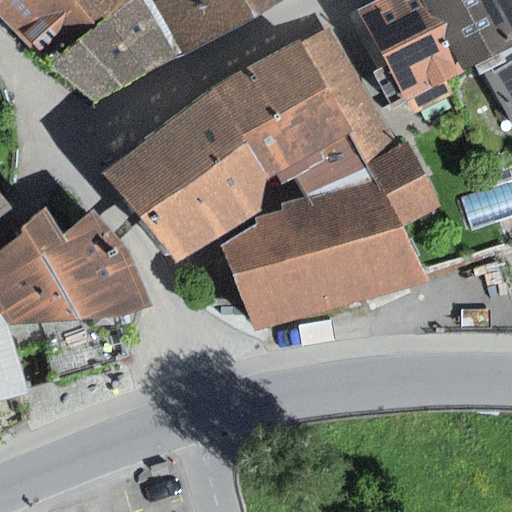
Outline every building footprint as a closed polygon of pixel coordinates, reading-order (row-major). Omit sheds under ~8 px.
[(0,0),(0,12),(57,68),(145,0),(0,0)] [(186,57),(155,0),(145,0),(57,68),(100,106),(186,57)] [(247,0),(155,0),(186,57),(262,25),(247,0)] [(298,0),(247,0),(262,25),(298,0)] [(471,74),(430,0),(387,0),(363,12),(415,117),(455,96),(459,79),(471,74)] [(511,0),(430,0),(471,74),(480,69),(511,50),(511,0)] [(356,138),(403,229),(444,209),(409,144),(399,148),(333,30),(305,43),(361,135),(356,138)] [(219,92),(275,183),(296,171),(356,138),(361,135),(305,43),(219,92)] [(511,50),(480,69),(511,122),(511,50)] [(109,172),(184,265),(270,213),(275,183),(219,92),(109,172)] [(261,231),(230,250),(261,335),(433,287),(403,229),(356,138),(296,171),(313,202),(285,204),(286,214),(259,224),(261,231)] [(0,225),(19,211),(0,186),(0,225)] [(125,321),(159,309),(136,257),(99,215),(70,239),(51,212),(27,230),(27,239),(0,258),(0,299),(16,326),(125,321)] [(0,308),(0,405),(34,397),(31,389),(12,326),(0,308)] [(132,358),(125,321),(16,326),(12,326),(31,389),(132,358)]
